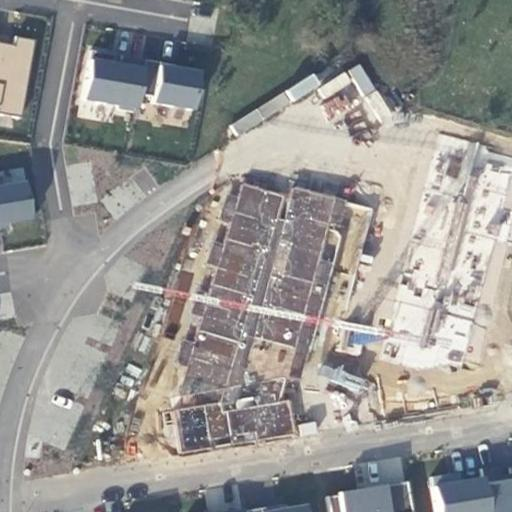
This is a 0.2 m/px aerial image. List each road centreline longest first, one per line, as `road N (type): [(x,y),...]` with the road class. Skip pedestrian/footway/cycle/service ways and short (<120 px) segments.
road 1 (residential): [(3,502),(511,422)]
road 2 (residential): [(325,105),(147,213),(73,272)]
road 3 (residential): [(70,4),(45,143),(73,272)]
road 4 (residential): [(73,272),(26,372),(3,502)]
